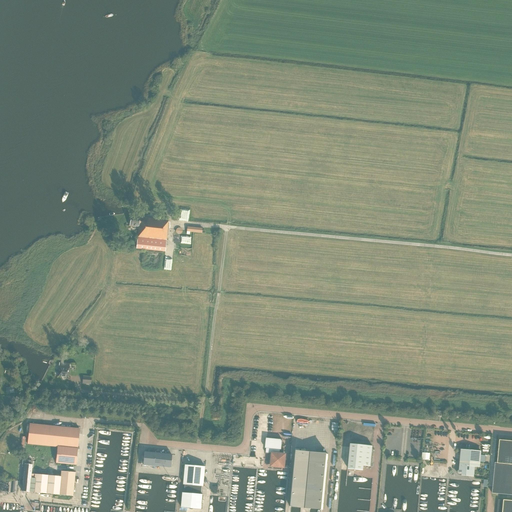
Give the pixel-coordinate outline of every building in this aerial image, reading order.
[(129,226),(139,227),(136,249),(165,252),(168,220),(140,217),(130,216),(129,226)] [(58,377),(69,378),(70,364),(59,363),(58,377)] [(83,384),(91,384),(91,377),(83,376),(83,384)] [(28,444),(57,447),(77,449),(79,429),(30,424),(28,444)] [(280,450),(281,450),(282,440),(266,438),(265,448),(266,448),(265,453),(272,454),(271,466),(283,467),(285,455),(280,454),(280,450)] [(511,441),(499,440),(497,463),(495,463),(492,493),(511,495),(511,441)] [(363,466),(370,466),(372,446),(350,444),(348,469),(363,470),(363,466)] [(57,447),(56,463),(76,465),(77,449),(57,447)] [(475,466),(480,467),(481,452),(461,450),(459,472),(469,473),(468,476),(474,476),(475,466)] [(328,454),(295,451),(290,507),(323,510),(328,454)] [(144,452),(143,465),(170,468),(172,455),(144,452)] [(31,474),(32,461),(22,460),(22,465),(24,465),(22,491),(73,496),(75,473),(56,471),(56,470),(48,469),(47,475),(34,474),(34,475),(31,474)] [(184,493),(183,493),(181,508),(201,509),(203,495),(201,494),(202,486),(203,487),(205,467),(185,465),(183,485),(185,485),(184,493)] [(511,511),(511,500),(498,500),(496,511),(511,511)]
